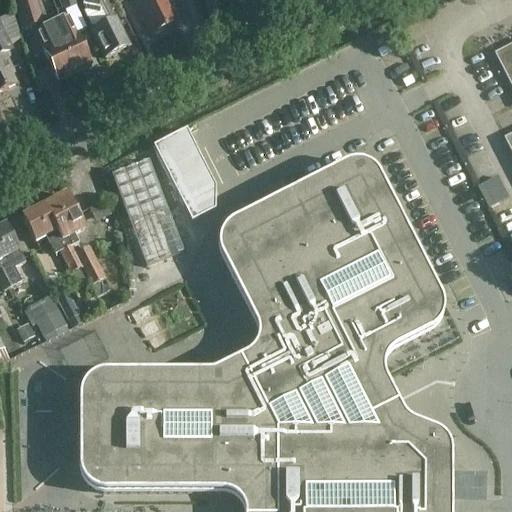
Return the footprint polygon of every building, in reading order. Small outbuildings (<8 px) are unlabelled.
[(44,27),(35,0),(10,0),(22,34),(44,27)] [(58,0),(62,12),(76,7),(73,0),(58,0)] [(165,0),(132,0),(151,38),(178,25),(165,0)] [(106,61),(129,50),(115,22),(110,24),(100,3),(94,6),(97,11),(87,15),(95,32),(92,33),(106,61)] [(74,37),(67,21),(52,29),(75,77),(92,69),(76,37),(74,37)] [(0,96),(17,88),(0,53),(0,51),(9,47),(0,28),(0,96)] [(52,29),(35,37),(43,53),(42,53),(58,86),(75,77),(52,29)] [(511,48),(495,57),(511,89),(511,138),(505,142),(511,155),(511,48)] [(215,190),(186,133),(152,150),(182,207),(215,190)] [(257,336),(257,340),(256,344),(255,348),(253,352),(251,355),(248,357),(245,360),(214,375),(213,376),(209,377),(207,377),(105,377),(100,377),(96,378),(91,381),(87,384),(84,387),(82,391),(80,395),(79,399),(78,403),(78,470),(79,475),(80,479),(81,483),(84,487),(87,490),(91,493),(95,495),(100,497),(105,497),(221,497),(225,497),(229,498),(232,500),(235,502),(238,505),(241,508),(242,511),(450,511),(451,459),(450,455),(449,450),(447,446),(444,442),(441,439),(437,436),(433,434),(414,427),(410,425),(407,423),(404,420),(402,417),(385,384),(384,379),(383,375),(383,370),(384,366),(386,362),(389,358),(392,355),(396,353),(428,337),(432,334),(435,331),(438,328),(440,324),(442,320),(442,315),(442,310),(442,306),(440,301),(379,181),(377,177),(374,174),(370,171),(366,169),(362,167),(357,167),(352,167),(347,168),(343,170),(232,226),(229,228),(226,230),(223,233),(221,236),(219,240),(218,244),(217,248),(217,252),(218,257),(220,261),(254,329),(256,332),(257,336)] [(490,210),(491,210),(509,201),(498,180),(479,189),(490,210)] [(67,197),(45,209),(62,244),(68,241),(73,249),(79,246),(75,237),(84,232),(67,197)] [(60,254),(61,255),(73,249),(68,241),(62,244),(45,209),(22,220),(35,245),(46,239),(55,257),(60,254)] [(150,244),(165,240),(158,217),(144,221),(150,244)] [(26,266),(20,254),(7,229),(0,232),(0,270),(2,275),(8,271),(13,280),(1,286),(5,294),(23,285),(16,271),(26,266)] [(88,281),(87,281),(91,289),(106,282),(89,250),(77,257),(73,249),(61,255),(72,276),(72,275),(82,271),(88,281)] [(2,275),(0,270),(0,284),(1,286),(13,280),(8,271),(2,275)] [(69,326),(81,319),(66,291),(54,297),(69,326)] [(98,301),(82,309),(89,322),(105,314),(98,301)] [(42,340),(66,327),(55,306),(31,319),(42,340)] [(0,367),(10,362),(0,343),(0,367)]
